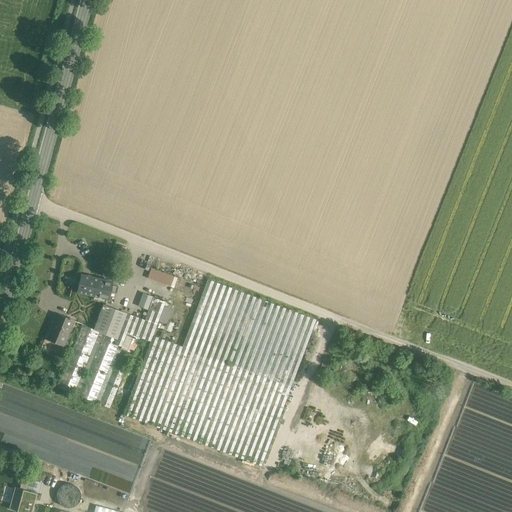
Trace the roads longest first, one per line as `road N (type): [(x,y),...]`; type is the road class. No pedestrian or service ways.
road 1 (track): [(32,202),(511,389)]
road 2 (tertiary): [(0,321),(87,0)]
